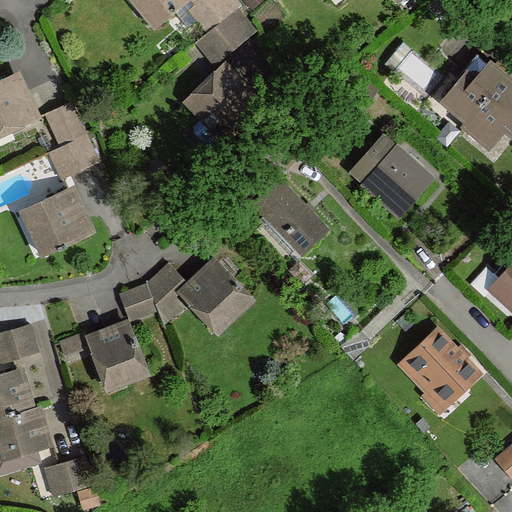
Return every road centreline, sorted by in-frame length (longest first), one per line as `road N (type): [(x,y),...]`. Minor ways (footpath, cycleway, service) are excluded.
road 1 (unknown): [(107,192),(140,261),(285,117),(272,89)]
road 2 (residential): [(0,296),(97,284),(140,261)]
